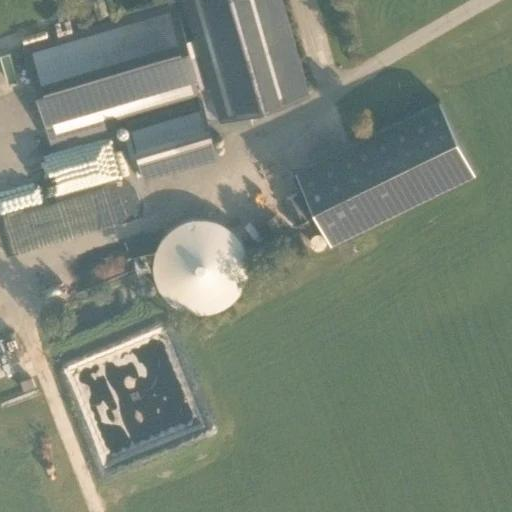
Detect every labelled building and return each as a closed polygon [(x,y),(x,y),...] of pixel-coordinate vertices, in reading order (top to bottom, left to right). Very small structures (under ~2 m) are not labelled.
[(185,0),(207,75),(197,78),(175,1),(22,45),(50,141),(126,118),(142,176),(217,154),(211,133),(246,124),(243,110),(276,100),(276,102),(308,92),(281,0),(185,0)] [(475,172),(439,98),(294,169),(330,243),(475,172)] [(207,217),(199,216),(191,217),(183,219),(179,221),(176,223),(169,227),(163,233),(158,240),(155,247),(153,255),(152,263),(153,272),(155,280),(159,287),(163,294),(169,300),(176,304),(183,308),(191,310),(199,311),(207,310),(215,308),(223,304),(230,300),(235,294),(240,287),(244,280),(246,272),(246,263),(246,255),(244,247),(240,240),(235,233),(230,227),(223,223),(215,219),(207,217)] [(71,330),(129,306),(121,287),(112,291),(110,285),(61,305),(71,330)] [(0,362),(19,354),(7,328),(0,330),(0,362)]
